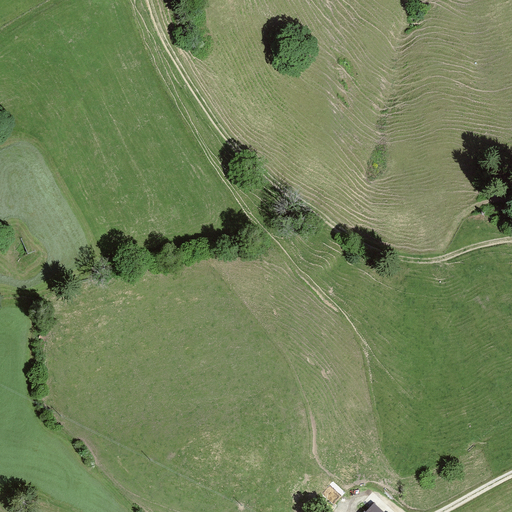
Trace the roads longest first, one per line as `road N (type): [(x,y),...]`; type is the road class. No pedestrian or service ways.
road 1 (track): [(151,0),(160,33),(204,106),(239,150),(337,235),(408,256),(448,256),(511,238)]
road 2 (track): [(0,258),(59,301),(63,389),(157,508),(170,511)]
